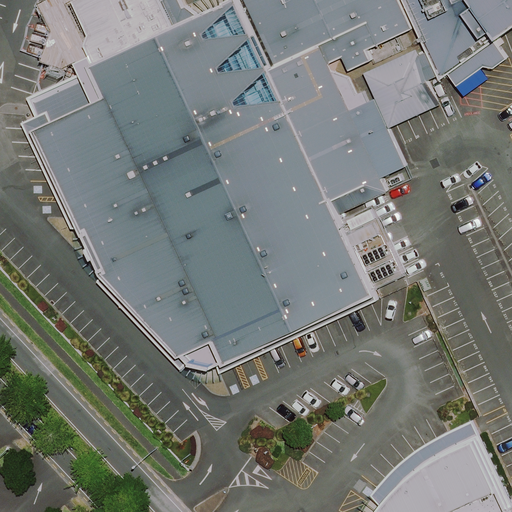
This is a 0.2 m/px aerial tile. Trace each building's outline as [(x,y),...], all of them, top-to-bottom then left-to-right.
[(94,63),(194,18),(181,4),(178,0),(0,0),(0,26),(15,59),(79,30),(94,63)] [(334,219),(236,0),(232,0),(194,18),(94,63),(27,93),(33,110),(21,114),(99,276),(176,361),(193,369),(209,369),(222,364),(369,296),(334,219)] [(329,65),(409,27),(396,0),(236,0),(334,219),(389,193),(329,65)] [(511,0),(396,0),(409,27),(434,80),(511,25),(511,0)] [(503,511),(469,438),(442,448),(421,461),(402,477),(386,495),(373,511),(503,511)]
